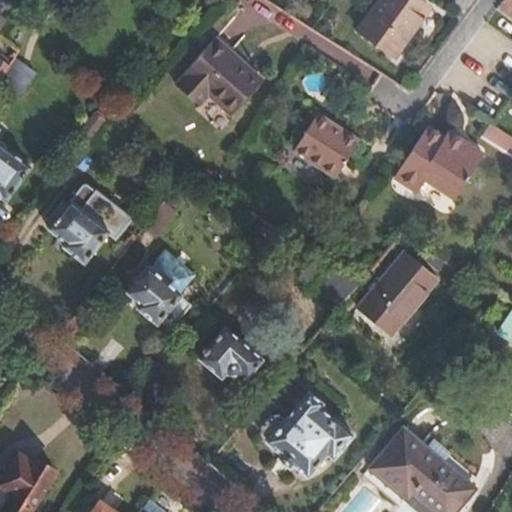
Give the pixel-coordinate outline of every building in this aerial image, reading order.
[(429,9),(417,0),(380,0),(358,30),(394,56),(429,9)] [(511,0),(502,0),(498,6),(511,16),(511,0)] [(233,60),(236,57),(216,39),(186,71),(189,74),(179,86),(198,105),(209,94),(231,113),(259,84),(233,60)] [(0,53),(0,75),(19,49),(9,41),(0,53)] [(262,81),(236,57),(233,60),(259,84),(262,81)] [(330,123),(332,119),(318,110),(294,146),(336,174),(359,139),(343,127),(340,130),(330,123)] [(95,129),(104,117),(96,111),(87,122),(95,129)] [(129,129),(107,113),(104,117),(95,129),(89,137),(110,154),(129,129)] [(343,127),(332,119),(330,123),(340,130),(343,127)] [(511,139),(490,124),(482,137),(504,151),(511,139)] [(481,158),(446,133),(442,138),(428,128),(395,173),(416,189),(425,177),(454,197),(481,158)] [(8,197),(24,177),(32,167),(0,142),(0,196),(5,201),(8,197)] [(171,180),(177,186),(186,176),(179,171),(171,180)] [(39,189),(24,177),(8,197),(23,209),(39,189)] [(83,188),(47,233),(64,246),(61,250),(82,267),(91,256),(108,235),(116,241),(131,222),(95,193),(94,194),(86,187),(83,188)] [(159,199),(139,227),(157,239),(176,211),(159,199)] [(263,232),(269,237),(276,229),(270,224),(263,232)] [(151,269),(182,293),(197,274),(166,249),(151,269)] [(480,282),(499,294),(511,302),(511,261),(499,253),(480,282)] [(434,281),(404,254),(357,307),(389,335),(434,281)] [(314,284),(340,306),(365,275),(335,257),(314,284)] [(142,305),(139,308),(159,325),(183,295),(182,293),(151,269),(149,268),(128,294),(142,305)] [(511,311),(498,333),(511,341),(511,311)] [(207,312),(188,335),(203,347),(223,323),(207,312)] [(268,359),(229,328),(204,359),(232,381),(236,378),(239,380),(242,381),(245,380),(249,376),(252,379),(268,359)] [(265,396),(249,415),(260,424),(259,432),(269,440),(267,441),(282,454),(278,457),(288,466),(292,463),(307,474),(327,452),(333,457),(354,434),(332,415),(330,417),(319,407),(322,403),(308,391),(285,418),(278,413),(270,413),(276,405),(265,396)] [(455,511),(476,488),(405,428),(371,469),(408,501),(414,493),(435,511),(455,511)] [(34,458),(22,450),(0,483),(16,494),(5,510),(7,511),(29,511),(32,508),(34,509),(58,472),(35,456),(34,458)] [(115,511),(103,503),(96,511),(115,511)]
